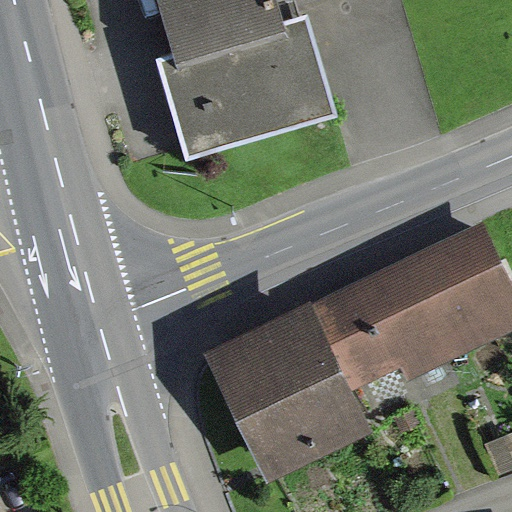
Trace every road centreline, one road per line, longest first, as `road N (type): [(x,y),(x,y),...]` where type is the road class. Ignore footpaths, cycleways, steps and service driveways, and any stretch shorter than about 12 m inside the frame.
road 1 (tertiary): [(511,155),(98,322)]
road 2 (primary): [(15,0),(98,322)]
road 3 (primary): [(98,322),(155,511)]
